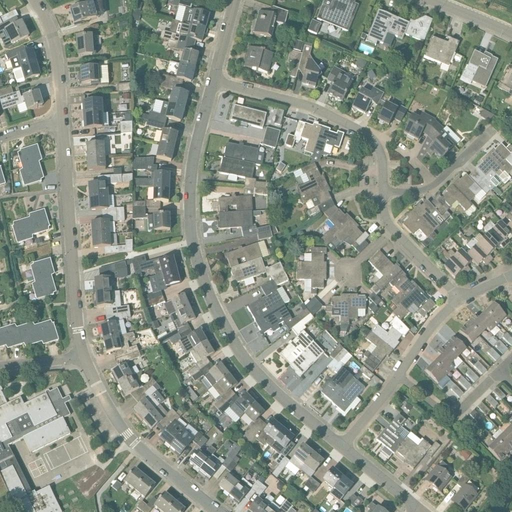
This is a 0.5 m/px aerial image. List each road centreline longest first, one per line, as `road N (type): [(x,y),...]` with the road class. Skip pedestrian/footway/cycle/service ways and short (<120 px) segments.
road 1 (residential): [(341,446),(242,357),(202,277),(190,181),(212,81)]
road 2 (residential): [(84,357),(61,120)]
road 3 (residential): [(217,511),(126,435),(84,357)]
road 4 (residential): [(341,446),(459,299)]
road 5 (residential): [(373,143),(312,107),(212,81)]
road 6 (residential): [(61,120),(56,50),(33,0)]
